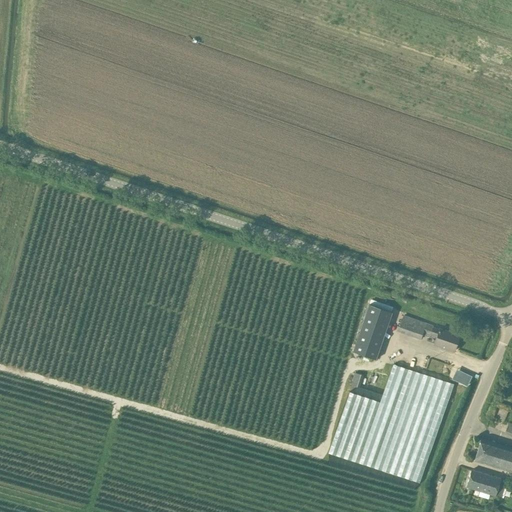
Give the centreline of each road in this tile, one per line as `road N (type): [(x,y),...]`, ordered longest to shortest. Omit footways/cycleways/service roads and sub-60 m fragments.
road 1 (unclassified): [(511,319),(0,145)]
road 2 (tertiary): [(438,511),(511,321)]
